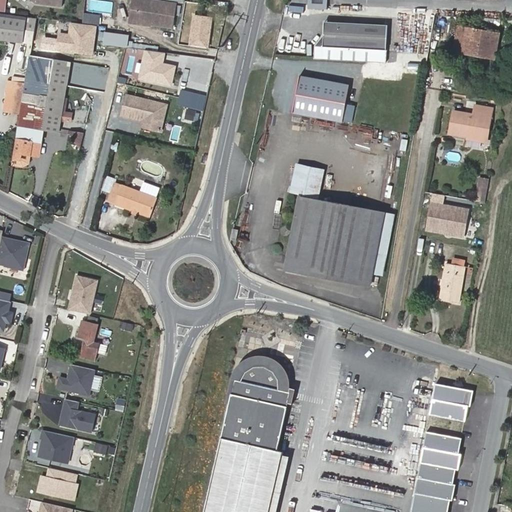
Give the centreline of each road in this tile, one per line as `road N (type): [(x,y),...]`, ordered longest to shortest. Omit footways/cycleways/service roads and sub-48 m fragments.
road 1 (residential): [(511,373),(230,286)]
road 2 (unknown): [(438,78),(395,336)]
road 3 (secondary): [(201,248),(257,0)]
road 4 (residential): [(62,231),(0,475)]
road 5 (unknown): [(291,511),(308,473),(335,317)]
road 6 (secondary): [(140,511),(184,316)]
